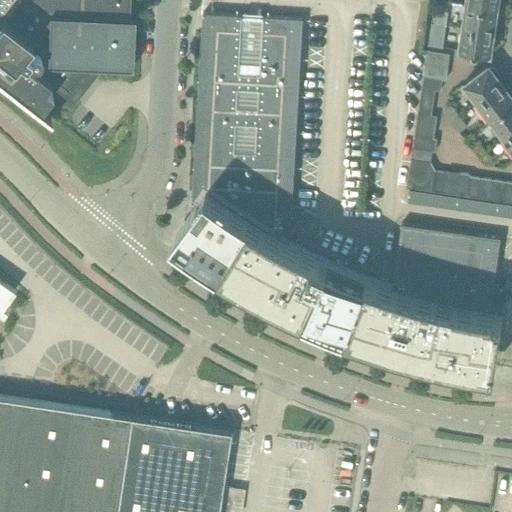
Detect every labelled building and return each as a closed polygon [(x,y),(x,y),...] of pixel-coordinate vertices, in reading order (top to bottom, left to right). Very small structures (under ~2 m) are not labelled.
[(0,0),(0,78),(40,110),(34,117),(85,157),(87,158),(89,159),(91,160),(93,160),(95,161),(97,161),(99,161),(101,161),(103,161),(105,160),(107,159),(109,159),(111,158),(112,156),(114,155),(115,154),(117,152),(118,150),(119,149),(120,147),(121,145),(121,143),(121,141),(125,68),(132,68),(134,18),(129,17),(129,0),(0,0)] [(466,0),(465,5),(497,10),(498,7),(500,5),(500,0),(466,0)] [(462,27),(494,32),(495,21),(498,19),(499,14),(497,12),(497,10),(465,5),(462,27)] [(435,23),(445,25),(447,12),(437,11),(435,23)] [(393,348),(419,355),(446,361),(477,367),(481,368),(495,371),(495,367),(503,312),(490,310),(501,237),(402,223),(393,281),(358,269),(324,254),(291,237),(303,18),(261,15),(246,14),(203,12),(202,30),(202,32),(193,192),(192,209),(172,236),(171,237),(188,249),(219,270),(252,289),(285,306),(317,321),(350,334),(384,345),(393,348)] [(435,23),(433,36),(443,37),(445,25),(435,23)] [(459,50),(491,54),(491,51),(493,50),(494,44),(492,42),(494,32),(462,27),(459,50)] [(448,67),(450,53),(426,50),(424,63),(448,67)] [(448,67),(424,63),(422,75),(441,78),(441,79),(446,80),(448,67)] [(487,66),(462,85),(475,103),(503,82),(497,74),(497,71),(494,67),(487,66)] [(441,78),(422,75),(421,87),(434,89),(439,90),(441,79),(441,78)] [(503,82),(475,103),(489,121),(511,103),(511,90),(509,91),(503,82)] [(434,89),(421,87),(419,95),(433,97),(434,89)] [(433,97),(419,95),(417,112),(430,113),(433,97)] [(511,103),(489,121),(503,139),(511,132),(511,103)] [(451,121),(459,115),(451,105),(446,104),(445,114),(451,121)] [(430,113),(417,112),(415,123),(434,126),(436,114),(430,113)] [(465,125),(459,115),(451,121),(458,131),(465,125)] [(434,126),(415,123),(414,134),(433,137),(434,126)] [(511,132),(503,139),(511,151),(511,132)] [(436,137),(433,137),(414,134),(412,145),(432,148),(434,148),(436,137)] [(478,141),(470,146),(478,158),(486,152),(478,141)] [(432,148),(412,145),(411,157),(430,159),(432,148)] [(492,160),(486,152),(478,158),(482,163),(491,165),(492,160)] [(411,157),(406,187),(431,191),(433,171),(430,159),(411,157)] [(431,191),(442,192),(445,173),(433,171),(431,191)] [(445,171),(445,173),(442,192),(455,194),(458,173),(445,171)] [(466,196),(468,176),(468,174),(458,173),(455,194),(466,196)] [(468,176),(466,196),(477,197),(480,178),(468,176)] [(480,178),(477,197),(488,199),(491,179),(480,178)] [(491,179),(488,199),(500,201),(503,181),(491,179)] [(503,181),(500,201),(510,202),(511,185),(511,182),(503,181)] [(0,314),(1,315),(5,310),(1,307),(14,289),(0,279),(0,314)] [(216,511),(230,429),(130,414),(0,394),(0,511),(212,511),(215,511),(216,511)]
